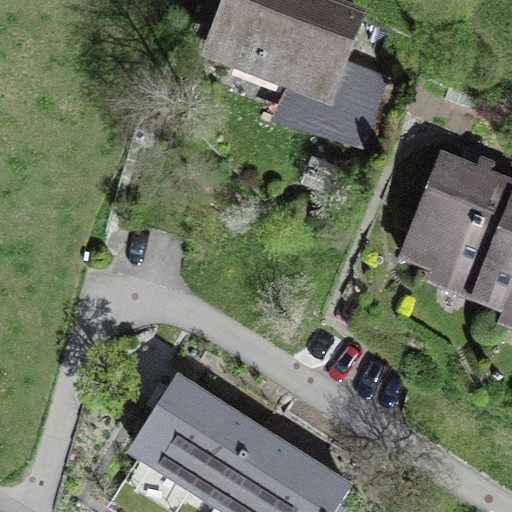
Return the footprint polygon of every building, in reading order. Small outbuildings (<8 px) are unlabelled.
[(281,110),(365,142),(385,79),(343,63),(361,17),(316,0),(227,0),(212,41),(256,57),(254,61),(267,65),(268,62),(291,71),(285,85),(290,87),(281,110)] [(479,287),(511,206),(511,185),(442,157),(402,256),(479,287)] [(133,215),(192,232),(208,175),(149,158),(133,215)] [(511,206),(479,287),(475,298),(511,313),(511,206)] [(383,277),(352,328),(404,360),(435,309),(383,277)] [(144,451),(114,498),(135,511),(145,511),(173,470),(221,500),(262,436),(174,380),(133,444),(144,451)] [(335,511),(349,491),(262,436),(221,500),(239,511),(335,511)] [(173,470),(145,511),(213,511),(221,500),(173,470)] [(239,511),(221,500),(213,511),(239,511)]
